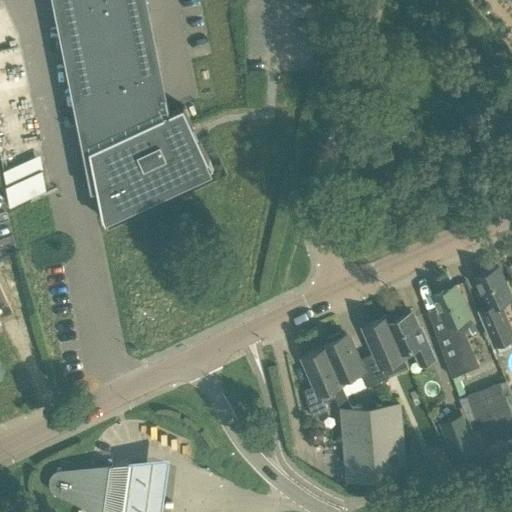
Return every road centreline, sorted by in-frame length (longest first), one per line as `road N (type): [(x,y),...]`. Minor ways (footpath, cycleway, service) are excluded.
road 1 (unclassified): [(342,288),(316,218),(377,0)]
road 2 (unclassified): [(0,451),(197,358)]
road 3 (primary): [(326,511),(295,497),(247,451),(197,358)]
road 4 (unclassified): [(342,288),(511,211)]
road 5 (unclassified): [(197,358),(342,288)]
